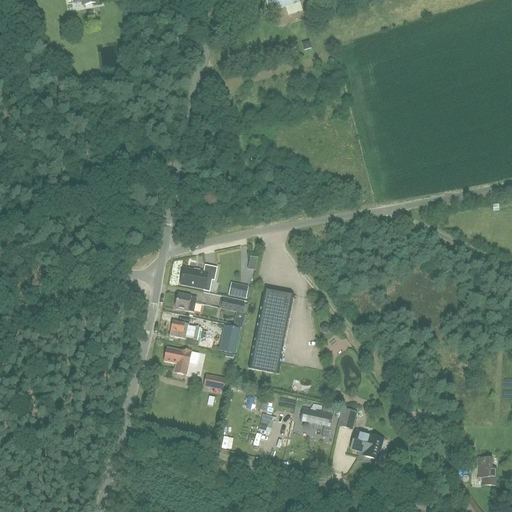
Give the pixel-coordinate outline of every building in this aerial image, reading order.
[(265,0),(269,11),(299,2),(298,0),(265,0)] [(313,50),(310,40),(302,43),(305,52),(313,50)] [(217,268),(204,266),(203,273),(184,269),(180,284),(204,289),(206,279),(212,280),(213,276),(215,276),(217,268)] [(248,287),(236,285),(233,296),(245,299),(248,287)] [(294,297),(263,291),(248,368),(279,375),(294,297)] [(197,298),(190,297),(178,294),(175,309),(194,313),(197,298)] [(220,310),(242,314),(245,304),(222,299),(220,310)] [(239,321),(234,320),(233,323),(233,327),(237,328),(241,329),(242,325),(243,322),(239,321)] [(172,322),(169,337),(186,340),(189,325),(185,324),(172,322)] [(328,331),(329,328),(327,325),(324,324),(321,326),(320,329),(322,332),(325,333),(328,331)] [(226,352),(236,354),(241,330),(231,328),(226,352)] [(210,351),(213,335),(201,332),(197,349),(210,351)] [(174,373),(186,376),(189,362),(195,363),(197,353),(185,351),(185,353),(166,349),(164,362),(176,364),(174,373)] [(203,388),(224,392),(226,379),(206,375),(203,388)] [(333,408),(323,406),(322,412),(332,414),(333,408)] [(303,409),(301,421),(329,427),(331,415),(303,409)] [(337,427),(352,431),(357,413),(342,409),(337,427)] [(362,456),(377,460),(383,439),(355,431),(350,450),(363,454),(362,456)] [(472,450),(473,440),(465,440),(457,440),(457,445),(462,445),(462,450),(463,450),(462,461),(473,462),(474,450),(472,450)] [(479,459),(478,478),(483,478),(483,486),(495,486),(496,469),(491,469),(492,459),(479,459)]
